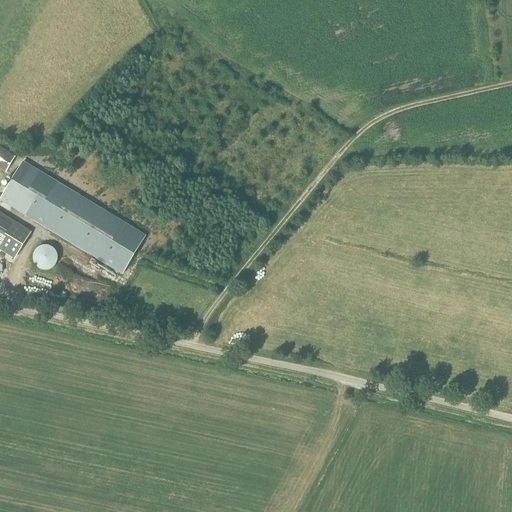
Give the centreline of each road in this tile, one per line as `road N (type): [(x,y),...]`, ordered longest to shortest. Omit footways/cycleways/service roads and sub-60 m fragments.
road 1 (unclassified): [(511,419),(0,305)]
road 2 (track): [(511,84),(383,114),(364,127),(199,325),(194,348)]
